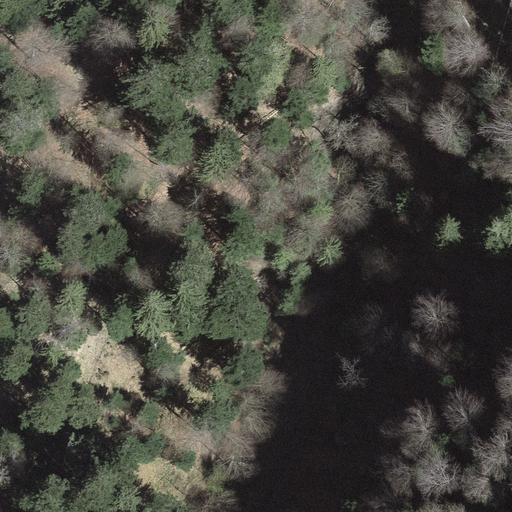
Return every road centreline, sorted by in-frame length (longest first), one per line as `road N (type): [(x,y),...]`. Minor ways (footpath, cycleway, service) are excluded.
road 1 (track): [(4,511),(78,414),(154,173),(203,155),(262,0)]
road 2 (track): [(245,511),(296,377)]
